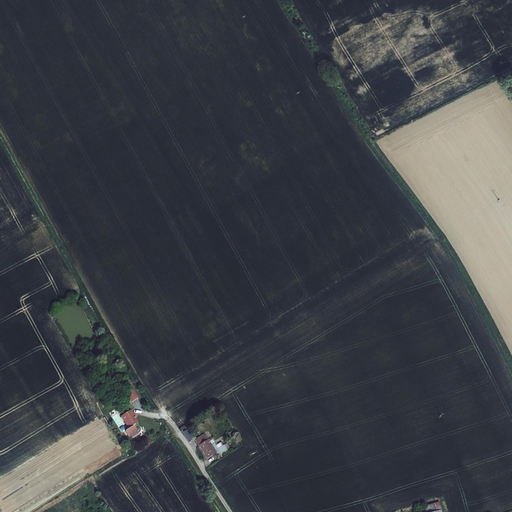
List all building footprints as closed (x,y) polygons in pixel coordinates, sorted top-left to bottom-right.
[(129,391),(134,401),(138,399),(133,389),(129,391)] [(137,425),(133,417),(134,416),(131,411),(121,417),(128,430),(137,425)] [(184,434),(189,442),(193,439),(189,431),(184,434)] [(217,456),(226,450),(223,446),(218,450),(214,444),(211,446),(208,441),(205,435),(196,441),(207,459),(215,454),(217,456)] [(417,510),(417,511),(435,511),(441,511),(439,503),(417,510)]
